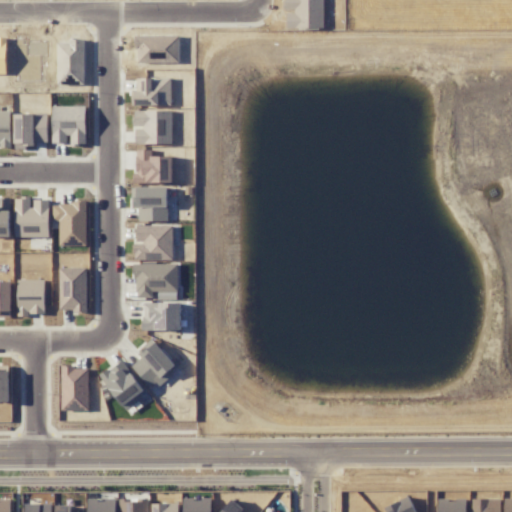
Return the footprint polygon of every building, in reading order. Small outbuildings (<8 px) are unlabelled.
[(171,105),(171,78),(136,78),(136,90),(131,90),(131,105),(171,105)] [(86,106),(52,106),(52,144),(86,145),(86,106)] [(0,148),(11,148),(11,110),(0,110),(0,148)] [(172,110),(134,111),(134,128),(135,127),(136,144),(173,144),(172,110)] [(48,114),(16,113),(15,145),(35,145),(35,142),(47,142),(48,114)] [(173,157),(150,156),(150,150),(135,150),(135,183),(172,183),(173,157)] [(167,187),(131,187),(132,199),(135,199),(135,208),(139,208),(139,221),(168,221),(167,187)] [(0,198),(0,237),(10,237),(10,198),(0,198)] [(15,237),(50,237),(49,200),(32,200),(32,198),(14,198),(15,237)] [(87,245),(86,203),(53,203),(53,221),(59,221),(59,246),(87,245)] [(133,260),(173,260),(172,225),(136,226),(136,243),(133,243),(133,260)] [(178,264),(134,264),(135,298),(152,297),(152,291),(178,291),(178,264)] [(60,268),(59,310),(86,311),(86,289),(82,288),(83,277),(86,277),(86,269),(60,268)] [(17,280),(18,315),(45,314),(44,279),(17,280)] [(181,331),(181,303),(142,303),(142,330),(181,331)] [(177,367),(154,342),(130,364),(152,390),(177,367)] [(146,393),(121,360),(99,376),(125,409),(146,393)] [(0,401),(9,401),(9,367),(0,367),(0,401)] [(87,411),(89,368),(61,367),(60,411),(87,411)] [(211,511),(211,497),(183,497),(182,511),(211,511)] [(11,498),(0,498),(0,511),(12,511),(11,498)] [(88,511),(116,511),(116,499),(88,499),(88,511)] [(119,511),(147,511),(147,499),(119,499),(119,511)] [(240,511),(243,508),(231,499),(221,511),(240,511)] [(438,511),(466,511),(466,499),(438,499),(438,511)] [(500,499),(472,499),(472,511),(501,511),(500,499)] [(386,511),(413,511),(413,500),(385,500),(386,511)] [(26,511),(52,511),(52,503),(26,503),(26,511)] [(178,511),(178,503),(153,503),(153,511),(178,511)]
